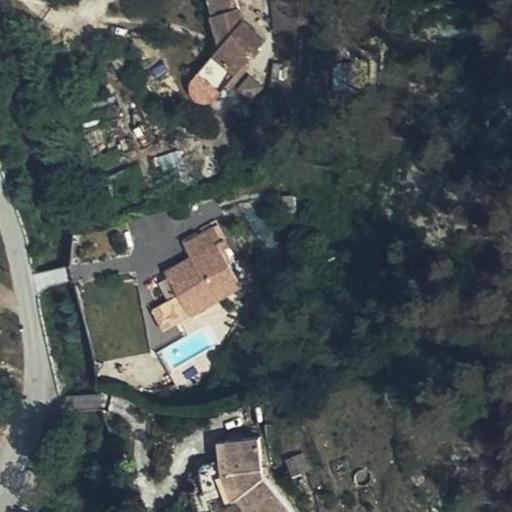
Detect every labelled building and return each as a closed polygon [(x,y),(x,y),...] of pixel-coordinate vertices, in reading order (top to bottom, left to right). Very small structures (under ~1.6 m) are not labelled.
[(214,100),(264,47),(270,39),(243,18),(238,0),(211,0),(221,48),(193,76),(195,93),(202,98),(214,100)] [(105,118),(84,125),(95,156),(116,149),(105,118)] [(192,219),(199,236),(203,243),(191,249),(188,242),(172,249),(196,296),(245,274),(223,225),(228,223),(221,208),(192,219)] [(203,243),(199,236),(188,242),(191,249),(203,243)] [(224,438),(227,464),(238,481),(256,511),(274,511),(288,504),(262,461),(257,437),(224,438)] [(306,449),(290,455),(297,472),(313,465),(306,449)] [(238,481),(227,464),(219,470),(230,486),(238,481)]
